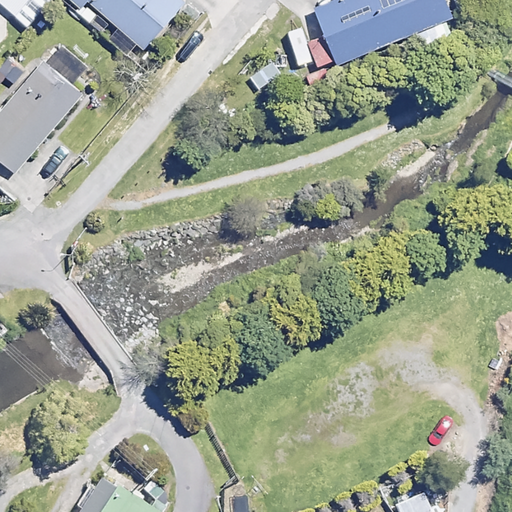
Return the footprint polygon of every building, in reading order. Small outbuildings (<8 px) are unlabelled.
[(79,0),(83,3),(86,0),(88,0),(138,47),(182,1),(181,0),(79,0)] [(450,14),(444,0),(328,0),(296,14),(320,69),(415,28),(422,44),(448,33),(441,18),(450,14)] [(87,65),(59,40),(0,109),(0,157),(15,170),(81,92),(71,83),(87,65)] [(352,447),(336,454),(347,484),(364,477),(352,447)] [(311,466),(292,472),(303,505),(321,499),(311,466)] [(159,511),(102,474),(76,511),(159,511)]
